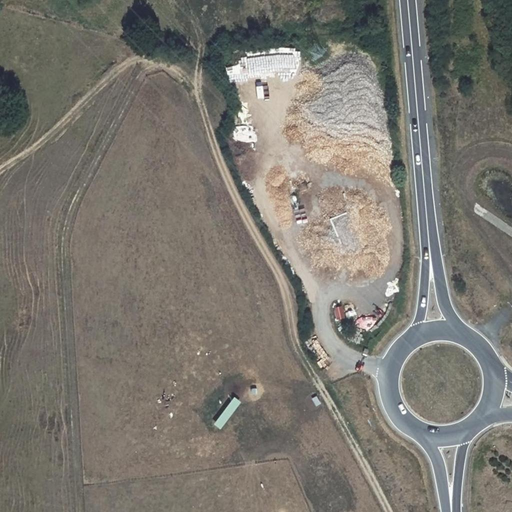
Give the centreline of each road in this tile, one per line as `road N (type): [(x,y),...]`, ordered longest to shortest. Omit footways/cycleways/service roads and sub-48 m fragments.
road 1 (track): [(0,165),(39,145),(128,63),(169,67),(196,101),(284,283),(294,348),(388,511)]
road 2 (secondary): [(436,332),(408,0)]
road 3 (secondary): [(436,332),(394,356),(387,388),(414,428),(446,433)]
